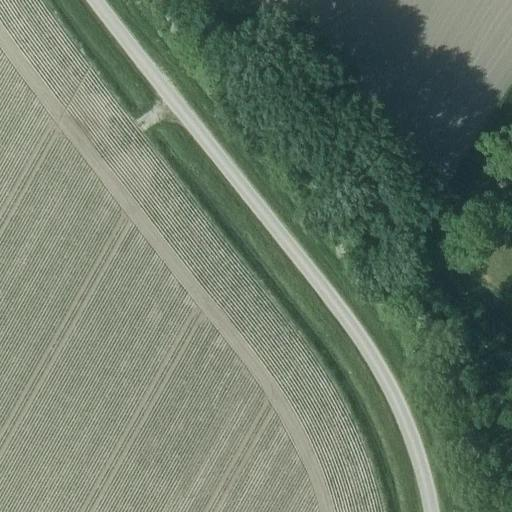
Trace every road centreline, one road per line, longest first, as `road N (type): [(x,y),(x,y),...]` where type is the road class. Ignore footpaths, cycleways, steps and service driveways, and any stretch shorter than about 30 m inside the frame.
road 1 (unclassified): [(430,511),(405,427),(353,328),(93,0)]
road 2 (unknown): [(193,0),(300,108),(441,301),(511,352)]
